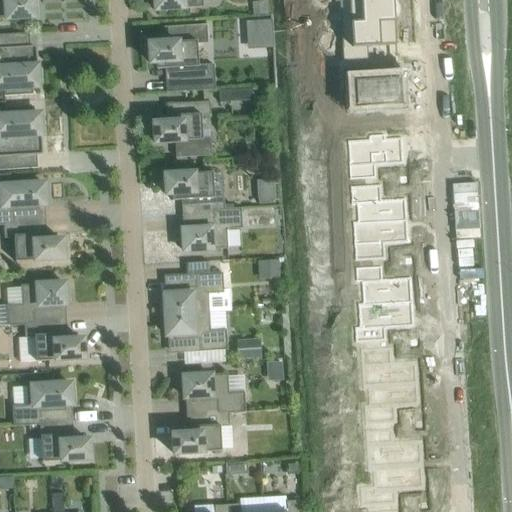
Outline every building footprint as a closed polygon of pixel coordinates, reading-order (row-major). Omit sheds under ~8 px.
[(0,0),(0,21),(34,19),(32,0),(0,0)] [(153,0),(155,12),(202,9),(201,0),(153,0)] [(363,0),(334,0),(334,4),(339,4),(340,26),(394,22),(392,0),(371,0),(364,0),(363,0)] [(252,3),(253,17),(268,16),(267,2),(252,3)] [(394,22),(340,26),(343,63),(367,61),(367,48),(395,46),(394,22)] [(165,45),(149,46),(150,65),(156,65),(156,71),(171,70),(172,94),(215,91),(213,66),(198,67),(196,45),(207,45),(206,27),(206,26),(164,29),(164,30),(165,45)] [(29,35),(0,37),(0,91),(4,91),(4,98),(32,96),(32,89),(38,89),(37,67),(31,68),(29,35)] [(367,64),(342,66),(343,80),(352,79),(354,104),(399,101),(397,75),(368,77),(367,64)] [(220,103),(235,102),(234,91),(219,92),(220,103)] [(210,140),(202,140),(201,117),(210,117),(209,104),(173,106),(173,118),(159,119),(159,125),(153,125),(154,145),(175,143),(176,159),(211,157),(210,140)] [(41,137),(40,115),(34,116),(33,109),(5,110),(5,118),(0,117),(0,171),(37,170),(35,137),(41,137)] [(358,167),(349,168),(350,182),(375,180),(374,168),(403,166),(401,140),(356,143),(358,167)] [(212,174),(164,177),(166,196),(172,196),(172,202),(186,201),(187,213),(224,211),(223,198),(221,174),(212,174)] [(10,176),(0,176),(0,187),(11,187),(10,176)] [(0,226),(3,227),(40,225),(39,207),(45,206),(44,185),(11,187),(0,187),(1,207),(0,206),(0,226)] [(380,187),(350,189),(351,207),(360,207),(362,225),(407,223),(405,200),(381,202),(380,187)] [(248,210),(248,224),(275,223),(275,209),(248,210)] [(188,231),(182,232),(184,253),(227,250),(226,231),(242,230),(241,210),(224,211),(187,213),(188,231)] [(363,244),(354,245),(355,263),(385,261),(384,246),(408,245),(407,223),(362,225),(363,244)] [(40,225),(3,227),(4,240),(14,239),(15,264),(63,261),(62,242),(56,242),(55,235),(41,236),(40,225)] [(279,280),(278,262),(257,263),(258,282),(279,280)] [(380,269),(355,271),(356,285),(365,284),(367,307),(412,304),(410,280),(381,282),(380,269)] [(165,316),(219,313),(217,295),(223,295),(222,274),(169,278),(170,296),(164,296),(165,316)] [(22,306),(6,307),(7,327),(24,326),(61,324),(60,306),(66,306),(64,285),(21,287),(22,306)] [(368,330),(359,331),(360,345),(385,344),(384,331),(413,329),(412,304),(367,307),(368,330)] [(225,331),(220,331),(219,313),(165,316),(166,337),(172,337),(173,355),(227,351),(225,331)] [(25,339),(18,340),(20,364),(83,360),(82,341),(76,342),(76,335),(61,336),(61,324),(24,326),(25,339)] [(259,345),(248,346),(249,360),(260,360),(259,345)] [(391,350),(360,352),(362,370),(371,370),(372,388),(417,385),(415,363),(392,365),(391,350)] [(281,363),(266,364),(267,382),(282,381),(281,363)] [(190,399),(192,417),(228,414),(228,415),(245,414),(244,393),(228,394),(227,375),(183,378),(184,399),(190,399)] [(14,407),(12,408),(13,428),(40,426),(67,425),(66,407),(72,406),(71,385),(13,388),(14,407)] [(373,407),(364,408),(365,426),(395,424),(394,409),(418,408),(417,385),(372,388),(373,407)] [(229,428),(228,415),(228,414),(192,417),(192,429),(178,429),(178,436),(172,436),(173,455),(221,453),(219,428),(229,428)] [(67,425),(40,426),(42,464),(89,461),(88,442),(82,442),(82,435),(68,436),(67,425)] [(391,432),(365,433),(366,447),(375,447),(377,470),(422,467),(420,443),(391,445),(391,432)] [(298,473),(298,463),(286,464),(286,474),(298,473)] [(234,464),(224,464),(225,477),(234,476),(234,464)] [(378,493),(369,494),(370,508),(395,506),(394,493),(424,492),(422,467),(377,470),(378,493)] [(63,511),(62,494),(51,495),(51,511),(63,511)] [(299,511),(299,501),(285,502),(285,511),(299,511)]
